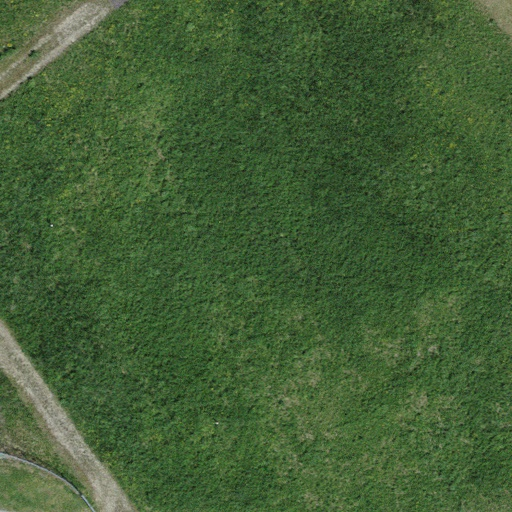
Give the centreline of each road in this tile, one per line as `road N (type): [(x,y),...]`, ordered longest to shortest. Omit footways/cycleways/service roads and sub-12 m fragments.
road 1 (track): [(0,129),(155,0)]
road 2 (track): [(116,511),(0,366)]
